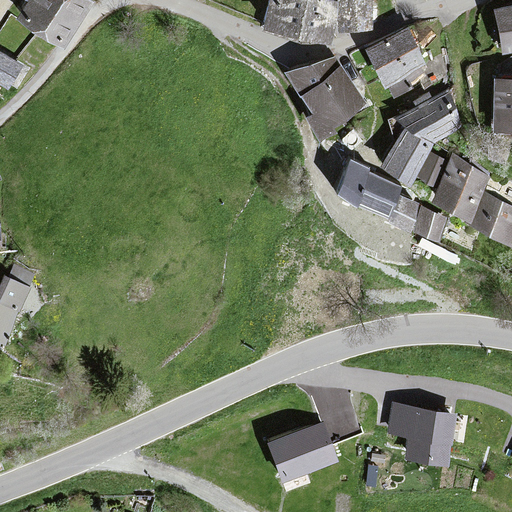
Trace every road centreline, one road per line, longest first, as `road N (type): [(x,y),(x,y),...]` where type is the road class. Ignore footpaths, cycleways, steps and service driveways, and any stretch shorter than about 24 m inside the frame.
road 1 (tertiary): [(107,444),(334,345),(425,328),(511,333)]
road 2 (residential): [(455,0),(311,53),(162,0)]
road 3 (residential): [(107,444),(140,468),(238,511)]
